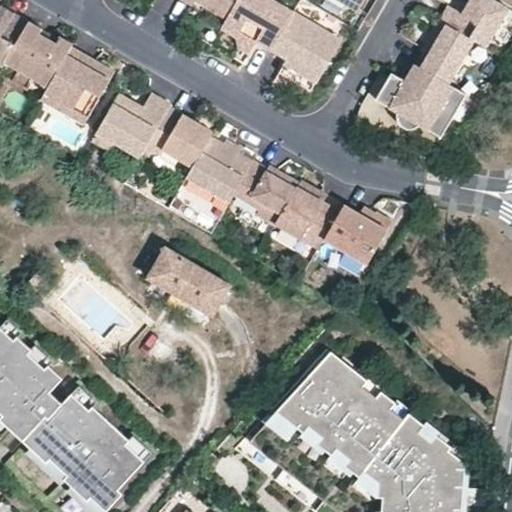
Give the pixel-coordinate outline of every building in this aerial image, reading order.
[(184,0),(188,2),(196,7),(198,2),(231,21),(242,0),(184,0)] [(262,43),(277,51),(299,13),(276,0),(242,0),(231,21),(229,24),(262,43)] [(338,0),(362,13),(369,0),(338,0)] [(491,48),(511,9),(511,7),(498,0),(474,0),(472,4),(467,14),(460,11),(453,6),(444,21),(479,40),(491,48)] [(467,14),(472,4),(466,0),(463,5),(460,11),(467,14)] [(11,16),(0,9),(0,72),(3,74),(12,58),(30,27),(16,19),(11,16)] [(299,13),(277,51),(293,60),(288,67),(284,74),(299,82),(303,73),(322,84),(346,40),(299,13)] [(454,84),(479,40),(444,21),(431,44),(438,48),(435,53),(426,68),(454,84)] [(45,32),(32,24),(30,27),(12,58),(23,65),(39,75),(56,84),(76,49),(77,47),(62,39),(58,47),(52,43),(41,37),(45,32)] [(256,55),(262,43),(229,24),(226,30),(243,39),(244,48),(250,52),(256,55)] [(435,53),(438,48),(431,44),(430,47),(428,50),(435,53)] [(76,49),(56,84),(49,95),(93,120),(120,74),(100,63),(96,70),(86,65),(91,57),(76,49)] [(96,70),(100,63),(96,60),(91,57),(86,65),(96,70)] [(39,75),(23,65),(16,76),(33,86),(39,75)] [(448,138),(472,94),(454,84),(426,68),(420,65),(415,74),(410,83),(397,75),(382,102),(406,114),(405,118),(405,122),(408,126),(412,128),(416,129),(420,130),(424,128),(426,127),(448,138)] [(317,93),(322,84),(303,73),(299,82),(317,93)] [(140,105),(124,96),(105,129),(122,139),(118,145),(120,147),(144,161),(162,130),(174,110),(177,105),(156,94),(149,110),(146,116),(139,112),(140,105)] [(49,95),(46,101),(90,126),(93,120),(49,95)] [(146,116),(149,110),(144,107),(140,105),(139,112),(146,116)] [(195,121),(174,110),(162,130),(176,138),(168,151),(198,168),(214,140),(217,134),(195,121)] [(122,139),(105,129),(98,141),(117,152),(120,147),(118,145),(122,139)] [(214,140),(198,168),(191,180),(234,204),(239,196),(258,165),(246,158),(227,148),(214,140)] [(231,142),(227,148),(246,158),(249,153),(238,146),(231,142)] [(259,163),(258,165),(239,196),(265,210),(262,216),(279,226),(280,225),(300,190),(284,181),(288,174),(278,169),(274,167),(272,171),(259,163)] [(304,183),(288,174),(284,181),(300,190),(304,183)] [(305,182),(304,183),(300,190),(280,225),(323,251),(328,240),(343,215),(326,205),(320,201),(325,192),(305,182)] [(320,201),(326,205),(331,196),(328,194),(325,192),(320,201)] [(348,207),(343,215),(328,240),(372,265),(396,223),(382,215),(381,217),(378,223),(364,216),(348,207)] [(378,223),(381,217),(374,213),(367,210),(364,216),(378,223)] [(235,282),(166,243),(147,277),(215,316),(235,282)] [(6,317),(0,323),(0,327),(12,339),(16,335),(21,331),(6,317)] [(0,412),(2,414),(0,415),(0,419),(14,432),(18,435),(29,446),(45,461),(49,457),(67,473),(63,477),(64,478),(71,484),(87,498),(90,494),(106,509),(122,491),(117,487),(144,458),(125,441),(128,438),(92,404),(88,408),(70,392),(61,402),(48,391),(62,376),(48,364),(47,363),(43,367),(27,352),(30,348),(29,347),(16,335),(12,339),(0,327),(0,412)] [(34,343),(29,347),(30,348),(27,352),(43,367),(47,363),(48,364),(52,359),(34,343)] [(467,511),(468,506),(469,489),(471,464),(465,463),(450,451),(452,449),(437,437),(432,443),(420,432),(424,427),(410,415),(405,421),(390,410),(395,404),(382,393),(377,399),(362,388),(367,382),(327,350),(273,409),(277,412),(250,444),(336,511),(467,511)] [(367,382),(362,388),(377,399),(382,393),(384,390),(370,379),(367,382)] [(78,383),(70,392),(88,408),(92,404),(96,400),(78,383)] [(412,411),(398,400),(390,410),(405,421),(412,411)] [(0,412),(0,428),(10,437),(14,432),(0,419),(0,415),(2,414),(0,412)] [(450,451),(465,463),(471,464),(471,455),(429,421),(424,427),(420,432),(432,443),(437,437),(452,449),(450,451)] [(133,433),(128,438),(125,441),(144,458),(152,450),(133,433)] [(45,461),(29,446),(25,451),(60,483),(64,478),(63,477),(67,473),(49,457),(45,461)] [(87,498),(71,484),(66,489),(91,511),(102,511),(106,509),(90,494),(87,498)] [(487,490),(469,489),(468,506),(485,508),(487,490)]
